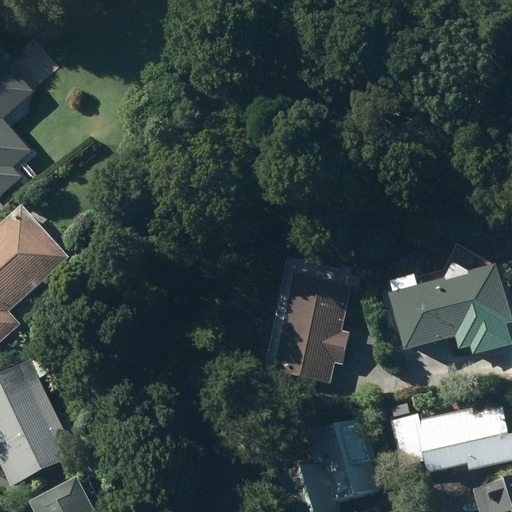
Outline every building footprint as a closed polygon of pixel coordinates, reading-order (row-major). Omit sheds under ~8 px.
[(37,153),(9,120),(40,93),(0,46),(0,202),(28,179),(19,168),(37,153)] [(28,206),(0,232),(0,348),(26,325),(16,313),(76,258),(28,206)] [(459,278),(460,280),(402,296),(418,352),(511,325),(511,292),(505,267),(482,273),(482,271),(467,263),(459,278)] [(348,332),(359,287),(306,274),(283,370),(337,383),(341,364),(349,365),(356,334),(348,332)] [(52,378),(60,375),(51,357),(0,380),(0,428),(6,442),(0,444),(0,448),(18,487),(87,455),(52,378)] [(413,405),(397,410),(400,419),(416,413),(413,405)] [(428,416),(401,422),(412,468),(436,462),(439,475),(476,466),(477,472),(511,464),(511,413),(511,408),(480,415),(479,411),(430,422),(428,416)] [(328,468),(292,478),(300,511),(341,511),(345,511),(343,505),(387,493),(379,463),(383,462),(371,419),(318,433),(328,468)] [(45,511),(106,511),(89,478),(41,502),(45,511)] [(511,511),(511,484),(485,492),(490,511),(511,511)]
